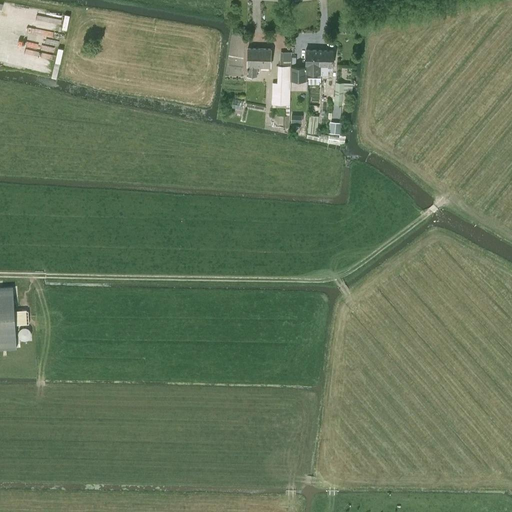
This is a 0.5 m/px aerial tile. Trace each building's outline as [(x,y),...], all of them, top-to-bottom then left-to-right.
[(62,46),(67,12),(39,8),(33,41),(62,46)] [(22,46),(19,59),(1,55),(0,60),(33,68),(34,62),(50,65),(51,59),(26,53),(27,47),(22,46)] [(44,57),(51,58),(53,49),(45,47),(44,57)] [(61,77),(65,47),(59,47),(55,77),(61,77)] [(248,48),(247,75),(256,76),(257,71),(259,71),(259,66),(270,67),(271,49),(248,48)] [(321,65),(322,50),(306,49),(306,65),(306,67),(291,67),(291,80),(306,80),(306,73),(321,73),(321,65)] [(333,50),(322,50),(321,65),(321,73),(321,75),(328,75),(328,70),(332,70),(333,50)] [(272,83),(271,104),(277,104),(289,104),(290,66),(289,66),(283,66),(278,66),(277,83),(272,83)] [(336,82),(335,99),(342,100),(343,94),(344,83),(343,83),(336,82)] [(310,115),(308,132),(316,133),(318,116),(310,115)] [(330,122),(329,133),(340,134),(341,123),(330,122)] [(14,304),(13,286),(0,286),(0,349),(16,349),(15,319),(26,318),(25,303),(14,304)] [(33,328),(22,328),(21,339),(33,339),(33,328)]
